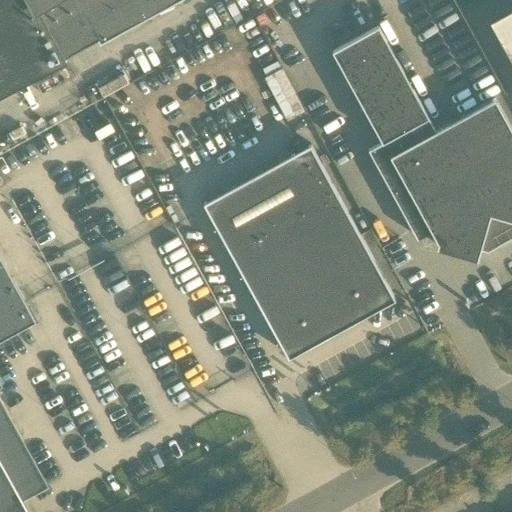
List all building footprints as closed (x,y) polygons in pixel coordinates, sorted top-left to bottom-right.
[(0,0),(0,97),(65,61),(63,58),(97,39),(99,43),(177,0),(0,0)] [(382,142),(368,150),(415,236),(416,235),(416,234),(429,226),(438,243),(437,245),(438,245),(439,244),(478,255),(477,257),(478,257),(480,249),(487,251),(511,237),(511,129),(495,98),(436,131),(378,25),(332,51),(382,142)] [(511,62),(511,36),(501,43),(511,62)] [(311,144),(203,203),(286,353),(290,350),(332,327),(334,329),(347,322),(346,319),(388,296),(393,294),(311,144)] [(45,485),(0,402),(0,384),(2,383),(0,379),(0,338),(71,300),(132,412),(188,381),(126,269),(108,279),(100,264),(27,304),(0,254),(0,511),(29,511),(22,498),(45,485)]
